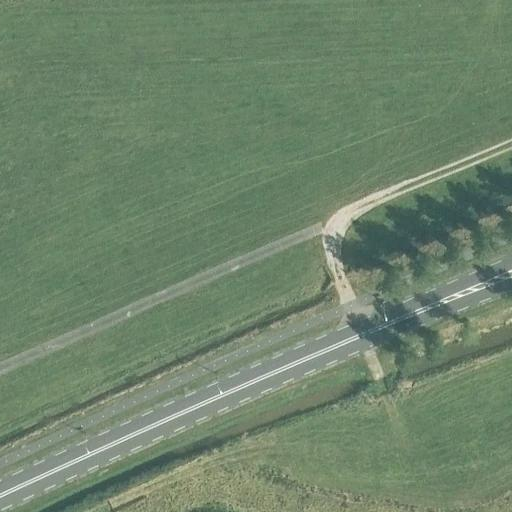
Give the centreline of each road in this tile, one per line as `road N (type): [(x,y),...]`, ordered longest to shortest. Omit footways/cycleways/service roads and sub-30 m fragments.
road 1 (primary): [(511,273),(0,499)]
road 2 (track): [(491,0),(490,20),(203,14),(38,27),(0,44)]
road 3 (track): [(327,225),(0,368)]
road 4 (track): [(490,20),(408,158),(327,225)]
road 5 (track): [(404,451),(327,225)]
road 6 (track): [(327,225),(511,143)]
